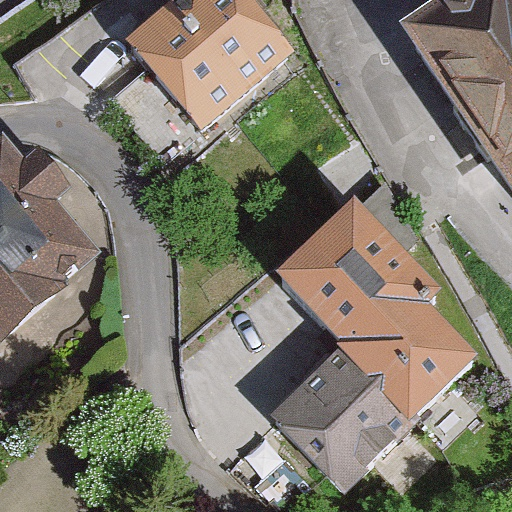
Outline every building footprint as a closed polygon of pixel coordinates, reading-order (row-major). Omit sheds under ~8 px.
[(171,0),(125,38),(150,68),(202,132),(298,53),(254,0),(171,0)] [(511,0),(432,0),(400,22),(511,188),(511,0)] [(202,132),(150,68),(106,104),(160,167),(202,132)] [(0,342),(2,344),(57,296),(52,291),(86,262),(42,212),(59,197),(36,170),(21,183),(1,161),(0,162),(0,342)] [(482,371),(322,201),(245,272),(320,352),(251,416),(337,507),(482,371)]
